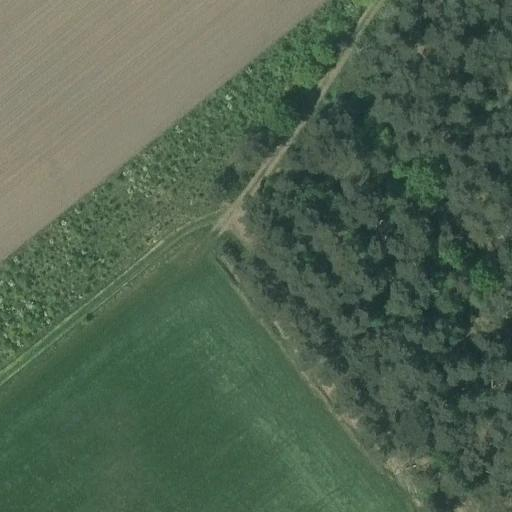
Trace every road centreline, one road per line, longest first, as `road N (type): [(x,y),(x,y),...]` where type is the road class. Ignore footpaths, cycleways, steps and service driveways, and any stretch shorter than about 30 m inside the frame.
road 1 (track): [(459,511),(229,220)]
road 2 (track): [(0,378),(183,229),(199,219),(229,220)]
road 3 (track): [(374,0),(229,220)]
